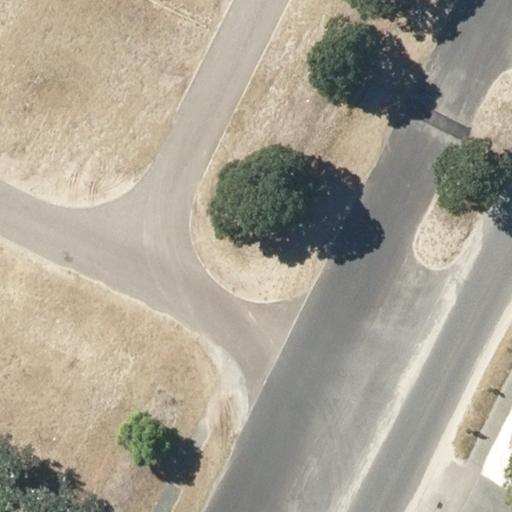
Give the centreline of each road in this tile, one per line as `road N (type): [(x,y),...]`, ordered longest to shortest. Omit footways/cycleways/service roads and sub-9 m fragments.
road 1 (residential): [(224,511),(484,0)]
road 2 (residential): [(511,215),(358,511)]
